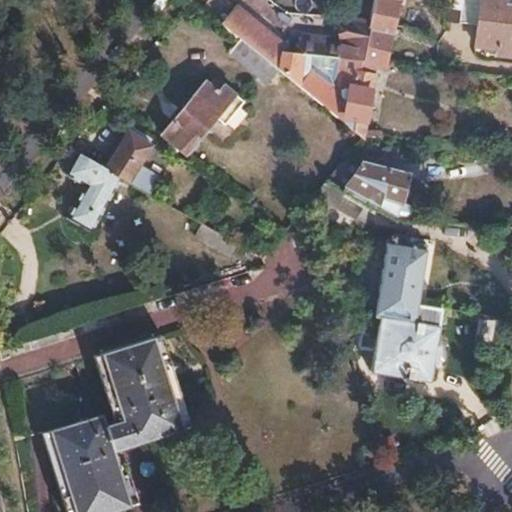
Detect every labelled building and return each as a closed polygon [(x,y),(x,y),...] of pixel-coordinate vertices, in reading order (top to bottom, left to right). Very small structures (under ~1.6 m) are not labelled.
[(374,0),(369,24),(361,62),(383,66),(384,65),(397,0),(374,0)] [(511,0),(446,0),(445,10),(458,11),(456,23),(475,25),(472,47),(493,49),(493,56),(511,57),(511,0)] [(234,10),(221,25),(238,40),(277,71),(282,55),(283,50),(234,10)] [(302,43),(300,57),(309,57),(361,62),(369,24),(350,20),(344,26),(342,41),(336,40),(335,46),(302,43)] [(238,40),(228,53),(266,85),(277,71),(238,40)] [(282,55),(277,71),(281,74),(361,140),(372,77),(345,73),(340,97),(307,71),(309,57),(300,57),(282,55)] [(203,81),(160,134),(185,154),(216,116),(229,126),(247,103),(226,85),(219,94),(203,81)] [(126,128),(103,167),(121,178),(152,195),(157,186),(149,181),(153,176),(137,167),(151,143),(147,141),(149,137),(130,125),(128,129),(126,128)] [(83,140),(76,152),(100,166),(107,154),(83,140)] [(68,147),(63,153),(72,159),(63,174),(85,186),(67,217),(91,231),(121,178),(103,167),(100,166),(76,152),(68,147)] [(344,160),(327,182),(342,191),(360,170),(359,163),(344,160)] [(360,170),(342,191),(363,202),(394,220),(403,203),(405,204),(422,175),(359,163),(360,170)] [(504,172),(482,169),(478,203),(499,206),(504,172)] [(327,182),(305,208),(306,210),(316,219),(328,204),(354,218),(363,202),(342,191),(327,182)] [(201,223),(193,237),(229,257),(237,244),(201,223)] [(386,240),(373,316),(378,317),(414,322),(416,305),(426,247),(405,243),(406,237),(395,235),(394,241),(386,240)] [(378,317),(370,371),(429,380),(431,364),(436,364),(439,346),(434,345),(440,309),(416,305),(414,322),(378,317)] [(102,415),(49,430),(72,511),(105,511),(133,504),(113,438),(127,433),(131,446),(185,429),(158,338),(100,355),(121,423),(106,427),(102,415)]
